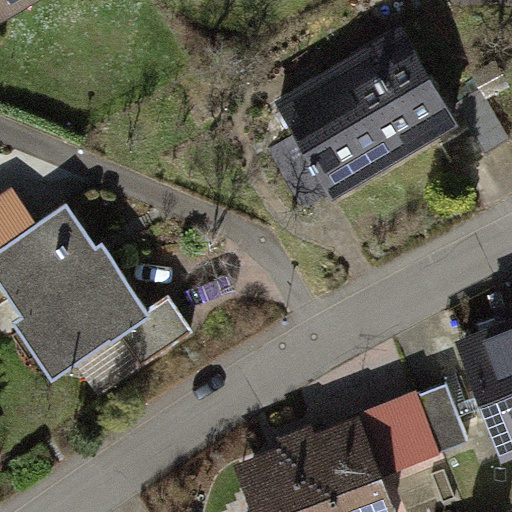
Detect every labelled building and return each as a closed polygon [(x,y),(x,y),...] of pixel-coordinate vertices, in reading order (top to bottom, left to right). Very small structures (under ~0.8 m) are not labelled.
[(408,33),(293,98),(344,187),(458,122),(408,33)] [(0,252),(44,221),(21,188),(0,203),(0,252)] [(44,221),(0,252),(0,275),(67,367),(121,328),(161,300),(83,193),(44,221)] [(161,300),(121,328),(144,360),(202,318),(179,287),(161,300)] [(511,322),(467,340),(508,443),(511,441),(511,322)] [(372,410),(396,463),(481,426),(457,373),(372,410)] [(417,511),(396,463),(372,410),(251,463),(272,511),(417,511)]
